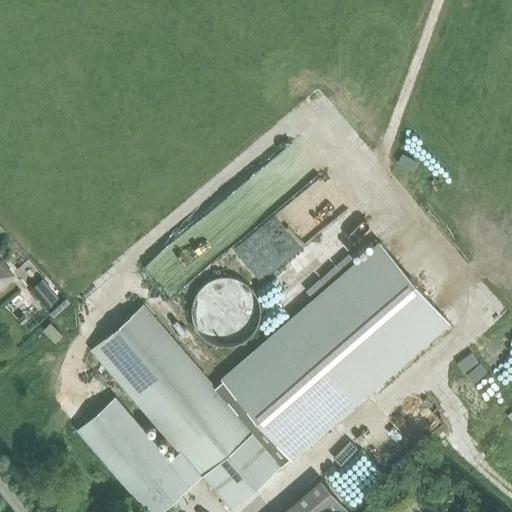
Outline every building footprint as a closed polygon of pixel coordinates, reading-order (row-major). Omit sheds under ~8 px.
[(214,387),(280,465),(447,320),(380,243),(214,387)] [(0,282),(9,274),(0,263),(0,282)] [(237,344),(244,341),(250,336),(256,331),(260,324),(262,316),(262,308),(261,301),(258,294),(254,287),(248,282),(241,278),(233,276),(226,275),(218,277),(211,279),(204,284),(199,290),(195,297),(193,304),(192,312),(194,320),(197,327),(201,333),(207,339),(214,342),(221,345),(229,345),(237,344)] [(30,290),(46,308),(58,298),(42,280),(30,290)] [(169,461),(189,485),(202,474),(230,507),(280,465),(214,387),(143,304),(93,347),(181,450),(169,461)] [(78,429),(148,511),(159,511),(168,505),(167,504),(189,485),(169,461),(114,397),(78,429)] [(344,511),(349,508),(320,478),(281,511),(344,511)] [(374,511),(395,511),(388,502),(374,511)]
